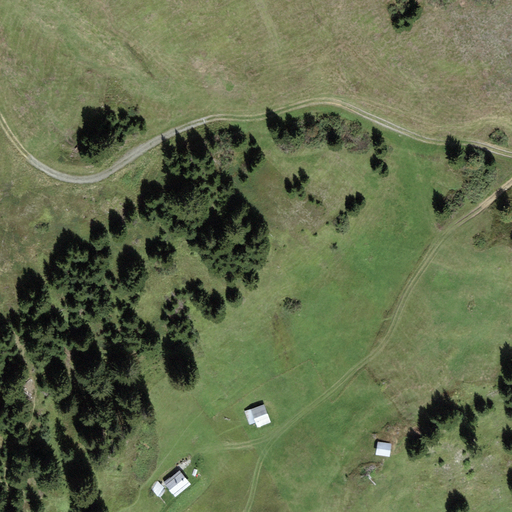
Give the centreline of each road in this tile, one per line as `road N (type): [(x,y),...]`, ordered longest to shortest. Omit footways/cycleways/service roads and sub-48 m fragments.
road 1 (track): [(511,151),(463,138),(419,139),(337,103),(303,104),(246,123),(214,116),(168,132),(99,182),(66,184),(34,171),(0,138)]
road 2 (track): [(244,511),(264,440),(364,357),(384,320)]
